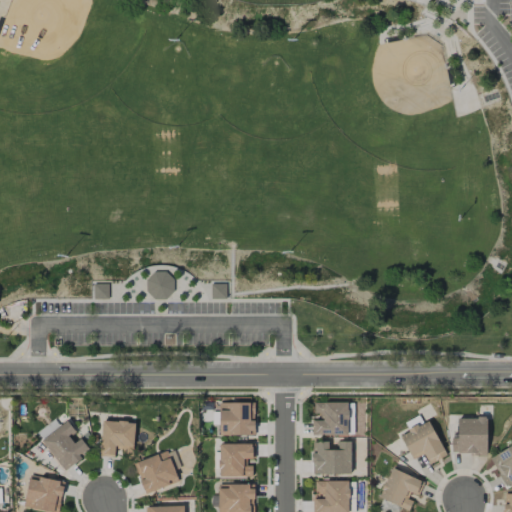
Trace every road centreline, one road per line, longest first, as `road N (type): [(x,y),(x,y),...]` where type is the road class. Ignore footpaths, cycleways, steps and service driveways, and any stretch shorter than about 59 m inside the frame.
road 1 (tertiary): [(511,374),(0,373)]
road 2 (residential): [(284,374),(285,511)]
